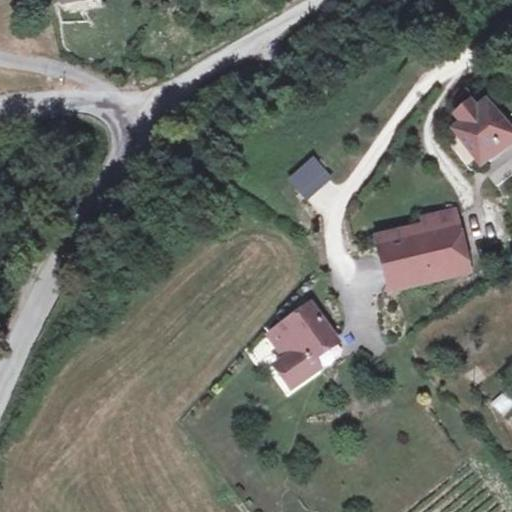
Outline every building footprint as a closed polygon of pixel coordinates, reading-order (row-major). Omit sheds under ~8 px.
[(465,129),(457,136),(487,171),(511,150),(511,135),(490,109),(480,117),(474,110),(459,122),(465,129)] [(316,163),(296,181),(310,196),(330,177),(316,163)] [(429,233),(417,236),(428,283),(470,273),(456,213),(426,220),(429,233)] [(417,236),(409,238),(420,285),(428,283),(417,236)] [(409,238),(382,244),(392,291),(420,285),(409,238)] [(270,371),(285,392),(313,372),(305,361),(330,343),(305,309),(264,340),(281,363),(270,371)] [(502,417),(511,409),(511,397),(507,392),(492,404),(502,417)] [(300,511),(293,501),(277,511),(300,511)]
